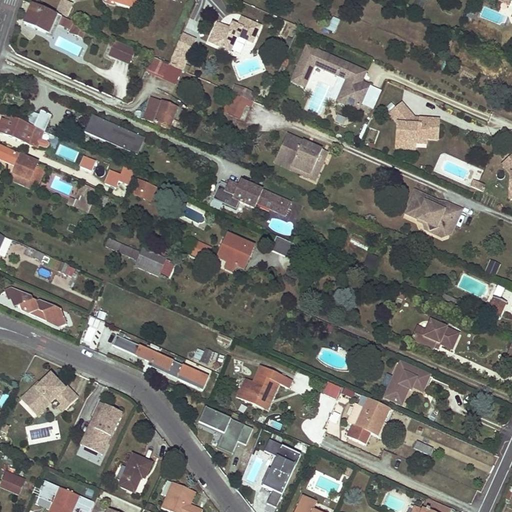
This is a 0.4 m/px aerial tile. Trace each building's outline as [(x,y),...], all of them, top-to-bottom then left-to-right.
[(67,16),(73,4),(64,0),(60,0),(56,10),(67,16)] [(138,0),(106,0),(106,1),(135,10),(138,0)] [(33,5),(25,24),(49,34),(57,15),(33,5)] [(49,34),(53,37),(62,17),(57,15),(49,34)] [(335,31),(339,19),(332,17),(329,30),(335,31)] [(69,28),(72,22),(62,18),(59,25),(69,28)] [(260,26),(241,18),(237,26),(235,31),(230,29),(217,23),(209,43),(230,52),(236,38),(238,39),(239,37),(253,43),(260,26)] [(74,24),(70,33),(82,38),(86,29),(74,24)] [(175,51),(189,57),(196,41),(182,35),(175,51)] [(130,64),(136,50),(115,41),(111,51),(116,53),(114,57),(130,64)] [(366,73),(306,46),(291,82),(305,88),(314,66),(346,80),(337,102),(358,111),(369,86),(362,83),(366,73)] [(181,70),(152,58),(146,72),(175,85),(181,70)] [(248,100),(236,95),(234,100),(246,105),(248,100)] [(176,108),(151,98),(143,119),(169,129),(176,108)] [(228,113),(240,118),(246,105),(234,100),(228,113)] [(437,140),(439,120),(420,119),(420,124),(414,124),(414,119),(402,104),(389,115),(397,124),(396,142),(415,144),(426,144),(426,140),(437,140)] [(131,151),(137,136),(118,127),(116,131),(110,129),(112,125),(92,116),(84,133),(105,142),(106,140),(122,147),(122,148),(126,150),(126,149),(131,151)] [(2,121),(0,124),(0,134),(27,144),(34,128),(12,118),(9,124),(5,122),(2,121)] [(27,144),(38,148),(39,146),(44,148),(46,148),(48,146),(48,143),(47,142),(41,140),(44,132),(34,128),(27,144)] [(322,150),(287,134),(276,159),(311,175),(322,150)] [(137,156),(145,139),(137,136),(131,151),(130,153),(137,156)] [(29,182),(37,164),(0,147),(0,159),(16,167),(13,174),(29,182)] [(276,159),(274,163),(315,181),(328,153),(322,150),(311,175),(276,159)] [(83,155),(78,167),(92,173),(97,161),(83,155)] [(511,156),(503,165),(511,174),(509,192),(511,192),(511,156)] [(121,167),(115,181),(128,186),(134,172),(121,167)] [(30,190),(33,183),(29,182),(13,174),(10,181),(30,190)] [(133,195),(150,203),(157,187),(140,179),(133,195)] [(238,186),(229,181),(223,195),(254,209),(257,204),(285,217),(291,204),(240,181),(238,186)] [(87,188),(82,186),(76,201),(78,202),(80,197),(87,200),(89,197),(84,195),(87,188)] [(94,199),(97,192),(87,188),(84,195),(89,197),(94,199)] [(443,211),(436,208),(439,203),(414,192),(404,214),(417,219),(417,221),(427,226),(429,232),(438,229),(450,234),(461,211),(446,204),(443,211)] [(108,198),(102,195),(98,203),(105,206),(108,198)] [(73,208),(87,214),(92,202),(87,200),(80,197),(78,202),(76,201),(73,208)] [(446,204),(439,203),(436,208),(443,211),(446,204)] [(438,229),(429,232),(442,238),(450,234),(438,229)] [(254,247),(229,236),(218,259),(227,263),(225,269),(233,272),(235,267),(241,269),(245,260),(248,262),(254,247)] [(0,246),(0,256),(2,258),(8,244),(10,245),(12,241),(4,238),(0,246)] [(276,238),(272,252),(291,257),(294,243),(276,238)] [(108,239),(105,247),(137,261),(140,253),(108,239)] [(205,261),(211,249),(197,243),(191,255),(205,261)] [(134,268),(158,279),(160,274),(152,271),(158,257),(142,250),(140,253),(137,261),(136,264),(134,268)] [(31,251),(30,258),(42,260),(43,252),(31,251)] [(160,274),(166,261),(158,257),(152,271),(160,274)] [(490,260),(485,272),(495,276),(500,264),(490,260)] [(62,263),(58,272),(65,275),(68,267),(62,263)] [(40,268),(38,275),(49,278),(50,271),(40,268)] [(441,289),(435,301),(455,310),(458,302),(444,295),(446,291),(441,289)] [(11,290),(4,293),(8,302),(11,301),(14,309),(18,308),(16,303),(22,301),(20,298),(25,296),(11,290)] [(19,307),(21,310),(30,315),(38,311),(43,313),(46,322),(53,325),(59,322),(61,327),(67,325),(61,312),(38,302),(36,302),(33,301),(32,299),(25,296),(20,298),(22,301),(16,303),(18,308),(19,307)] [(506,303),(494,298),(487,313),(499,319),(506,303)] [(38,311),(30,315),(46,322),(43,313),(38,311)] [(417,327),(411,340),(433,350),(434,348),(436,343),(440,345),(452,350),(459,334),(430,322),(426,331),(417,327)] [(87,324),(83,333),(96,340),(101,330),(87,324)] [(102,339),(109,342),(113,332),(106,329),(102,339)] [(117,337),(112,346),(137,358),(137,359),(145,361),(149,363),(147,367),(203,391),(209,378),(117,337)] [(192,361),(215,368),(219,355),(197,348),(192,361)] [(429,376),(400,363),(385,398),(401,406),(408,390),(411,391),(412,387),(422,392),(429,376)] [(292,381),(260,367),(253,384),(245,402),(263,409),(269,395),(273,397),(279,385),(289,389),(292,381)] [(36,417),(55,399),(61,404),(66,410),(77,399),(66,387),(64,389),(51,376),(41,385),(37,389),(35,387),(21,400),(36,417)] [(250,382),(242,400),(245,402),(253,384),(250,382)] [(328,382),(323,394),(337,399),(342,387),(328,382)] [(342,394),(352,399),(355,393),(345,389),(342,394)] [(263,409),(267,411),(273,397),(269,395),(263,409)] [(355,404),(346,423),(353,426),(355,427),(364,408),(368,399),(363,397),(359,406),(355,404)] [(353,426),(348,437),(364,445),(370,433),(372,435),(379,421),(383,423),(390,409),(368,399),(364,408),(355,427),(353,426)] [(122,413),(100,403),(96,413),(99,414),(95,421),(98,422),(95,429),(89,426),(82,442),(99,450),(103,442),(107,444),(122,413)] [(63,413),(66,410),(61,404),(57,407),(63,413)] [(253,429),(205,409),(198,425),(222,435),(217,448),(232,455),(238,443),(246,446),(253,429)] [(333,412),(330,422),(337,424),(340,414),(333,412)] [(99,414),(96,413),(89,426),(95,429),(98,422),(95,421),(99,414)] [(379,421),(372,435),(380,438),(387,425),(383,423),(379,421)] [(276,458),(262,488),(281,497),(300,455),(269,441),(264,452),(276,458)] [(82,442),(80,445),(102,456),(107,444),(103,442),(99,450),(82,442)] [(417,442),(414,448),(430,456),(433,449),(417,442)] [(134,494),(141,478),(145,480),(152,464),(133,455),(119,487),(134,494)] [(26,480),(6,472),(3,479),(12,483),(11,485),(22,489),(26,480)] [(3,479),(0,485),(0,492),(4,494),(5,491),(18,496),(22,489),(11,485),(12,483),(3,479)] [(38,498),(55,505),(51,511),(90,511),(94,503),(45,482),(42,488),(41,487),(39,492),(40,492),(38,498)] [(193,492),(172,483),(161,509),(168,511),(201,511),(202,511),(188,505),(193,492)] [(4,494),(17,500),(18,496),(5,491),(4,494)] [(317,503),(302,496),(300,501),(315,507),(317,503)] [(423,509),(429,511),(450,511),(451,510),(426,500),(423,509)] [(300,501),(295,511),(316,511),(313,511),(315,507),(300,501)]
